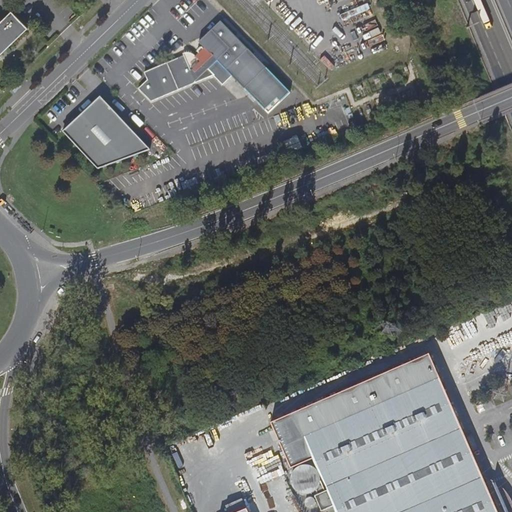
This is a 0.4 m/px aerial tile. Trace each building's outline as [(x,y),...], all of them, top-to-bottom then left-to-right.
[(0,53),(6,47),(27,27),(11,10),(0,20),(0,53)] [(183,52),(184,55),(144,73),(142,80),(132,86),(140,100),(206,83),(215,93),(224,84),(261,121),(282,99),(213,29),(200,41),(204,46),(203,48),(201,47),(197,50),(198,53),(196,55),(194,52),(190,51),(186,51),(183,52)] [(151,152),(100,97),(62,132),(99,172),(151,152)] [(429,355),(271,424),(290,469),(314,460),(336,511),(510,511),(499,487),(488,491),(482,478),(429,355)] [(511,511),(511,502),(511,499),(508,495),(507,493),(503,488),(498,484),(492,481),(487,479),(482,478),(488,491),(499,487),(510,511),(511,511)] [(247,511),(242,499),(226,507),(227,511),(247,511)]
